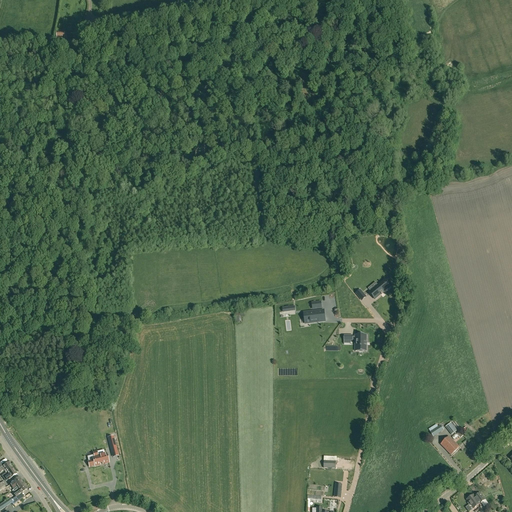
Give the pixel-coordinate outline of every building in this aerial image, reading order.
[(101,20),(89,21),(90,31),(100,30),(99,28),(102,28),(101,20)] [(376,282),(368,288),(371,292),(370,292),(372,294),(374,296),(376,299),(381,294),(381,295),(382,295),(383,293),(384,293),(383,292),(388,289),(385,286),(386,286),(385,285),(382,282),(378,286),(376,282)] [(322,311),(309,312),(309,314),(304,315),(305,321),(310,321),(310,322),(310,323),(323,321),(322,311)] [(355,341),(355,351),(367,351),(367,341),(367,335),(363,335),(363,336),(359,336),(359,335),(355,335),(355,341)] [(433,437),(444,430),(440,425),(438,427),(436,424),(429,429),(430,431),(433,437)] [(451,425),(446,429),(451,435),(456,431),(451,425)] [(461,438),(464,436),(460,432),(458,434),(457,434),(452,437),(454,440),(458,436),(460,438),(461,438)] [(118,456),(113,436),(108,438),(113,457),(118,456)] [(459,447),(449,437),(441,445),(451,455),(459,447)] [(94,455),(87,457),(89,461),(88,461),(89,467),(94,466),(95,466),(100,465),(100,463),(102,463),(103,464),(109,463),(107,453),(98,456),(97,452),(93,453),(94,455)] [(0,473),(1,473),(1,472),(5,470),(7,472),(13,468),(9,463),(3,467),(0,468),(0,473)] [(7,473),(3,475),(5,478),(4,479),(6,481),(10,478),(11,479),(17,474),(13,468),(7,472),(7,473)] [(23,483),(21,480),(19,478),(10,484),(14,490),(23,483)] [(28,489),(23,483),(14,490),(13,491),(15,494),(14,494),(16,497),(21,493),(22,494),(28,489)] [(473,509),(485,500),(480,493),(475,497),(473,495),(467,500),(473,509)] [(10,498),(0,505),(0,511),(13,502),(12,500),(10,498)]
